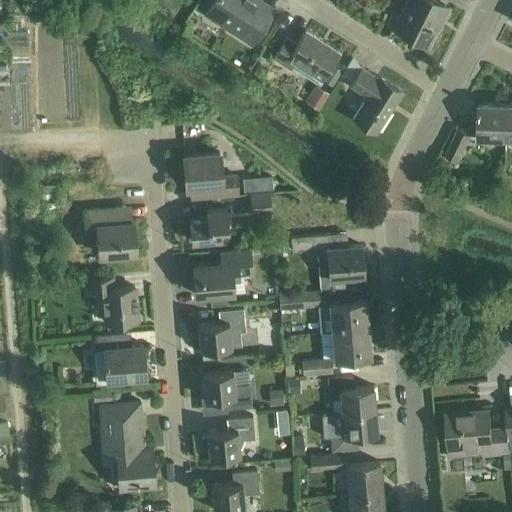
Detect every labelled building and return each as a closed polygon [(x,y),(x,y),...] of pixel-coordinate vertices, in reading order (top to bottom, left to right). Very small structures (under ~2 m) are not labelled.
[(213,0),(209,6),(208,8),(205,13),(251,43),(270,14),(259,7),(262,2),(258,0),(213,0)] [(433,25),(443,5),(433,0),(407,0),(399,17),(393,14),(387,26),(427,46),(436,27),(433,25)] [(331,63),(339,51),(305,30),(296,44),(285,38),(272,59),(290,70),(294,64),(320,80),(323,77),(331,63)] [(266,68),(258,63),(252,71),(261,77),(266,68)] [(333,83),(341,70),(331,63),(323,77),(333,83)] [(376,132),(401,92),(378,77),(377,78),(360,67),(348,86),(365,96),(352,117),(376,132)] [(506,138),(507,104),(479,103),(478,137),(506,138)] [(457,161),(470,136),(458,130),(445,155),(457,161)] [(204,198),(238,195),(236,175),(221,177),(219,153),(184,156),(186,187),(203,186),(204,198)] [(272,175),(258,177),(259,190),(273,189),(272,175)] [(55,179),(40,180),(41,201),(56,200),(55,179)] [(252,214),(271,212),(269,192),(250,194),(252,214)] [(113,208),(84,210),(86,230),(98,229),(100,254),(136,251),(134,221),(130,222),(122,222),(120,207),(113,208)] [(221,228),(229,227),(227,208),(206,209),(207,218),(189,219),(191,240),(222,238),(221,228)] [(326,234),(291,237),(292,253),(318,251),(319,266),(329,265),(330,278),(363,275),(361,246),(347,247),(333,248),(332,234),(326,234)] [(221,263),(193,265),(195,295),(234,292),(233,276),(251,275),(249,248),(220,251),(221,263)] [(106,321),(137,319),(134,286),(113,288),(112,276),(88,278),(89,291),(103,289),(106,321)] [(280,308),(325,304),(324,290),(279,294),(279,301),(280,308)] [(226,295),(210,297),(210,304),(227,303),(226,295)] [(332,331),(368,328),(366,300),(330,303),(332,331)] [(270,327),(281,326),(280,308),(279,301),(268,302),(270,327)] [(220,322),(198,324),(200,348),(231,346),(231,345),(241,344),(240,331),(245,331),(243,308),(219,310),(220,322)] [(370,356),(368,328),(332,331),(334,359),(370,356)] [(309,330),(310,350),(322,350),(321,329),(309,330)] [(122,332),(95,334),(96,356),(99,382),(107,381),(106,379),(146,375),(143,344),(123,346),(122,332)] [(303,374),(331,372),(330,358),(302,360),(303,374)] [(293,363),(285,364),(286,375),(294,375),(293,363)] [(227,407),(251,405),(249,382),(234,384),(233,370),(202,372),(204,398),(226,396),(227,407)] [(299,391),(298,375),(286,376),(287,392),(299,391)] [(343,412),(375,409),(373,385),(353,387),(352,376),(328,378),(330,400),(342,399),(343,412)] [(269,389),(270,404),(283,403),(282,387),(269,389)] [(140,401),(113,403),(112,390),(91,392),(93,405),(100,404),(104,451),(117,450),(120,488),(155,485),(152,445),(144,446),(140,401)] [(287,409),(277,410),(278,422),(288,421),(287,409)] [(343,412),(321,414),(323,436),(333,435),(334,448),(358,446),(357,433),(377,432),(375,409),(343,412)] [(510,469),(509,453),(507,427),(491,429),(489,411),(446,415),(449,448),(484,445),(485,455),(502,453),(504,470),(510,469)] [(229,429),(207,430),(209,456),(240,453),(240,449),(244,438),(254,438),(253,415),(228,417),(229,429)] [(8,433),(0,433),(0,441),(9,441),(8,433)] [(303,435),(294,436),(295,453),(304,452),(303,435)] [(351,448),(351,460),(371,460),(371,449),(351,448)] [(312,468),(342,466),(341,453),(311,455),(312,468)] [(307,456),(296,457),(297,464),(308,464),(307,456)] [(291,459),(275,460),(276,470),(292,469),(291,459)] [(349,493),(382,490),(379,462),(346,465),(349,493)] [(243,493),(259,492),(257,469),(232,471),(233,483),(211,485),(213,509),(244,507),(243,493)] [(383,511),(382,490),(349,493),(350,511),(383,511)]
